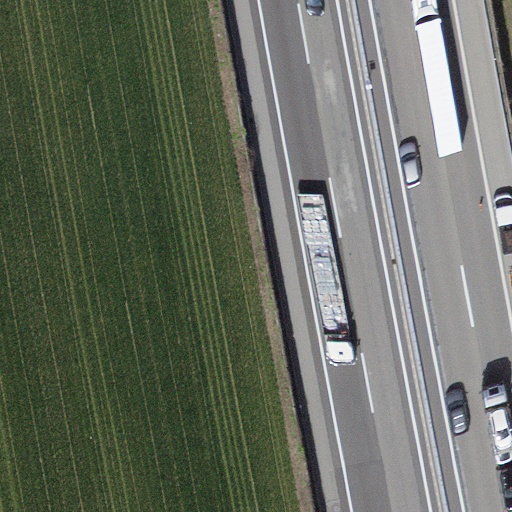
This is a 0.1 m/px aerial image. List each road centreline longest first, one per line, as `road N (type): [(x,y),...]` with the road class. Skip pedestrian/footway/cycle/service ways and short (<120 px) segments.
road 1 (motorway): [(508,511),(413,0)]
road 2 (motorway): [(298,0),(391,511)]
